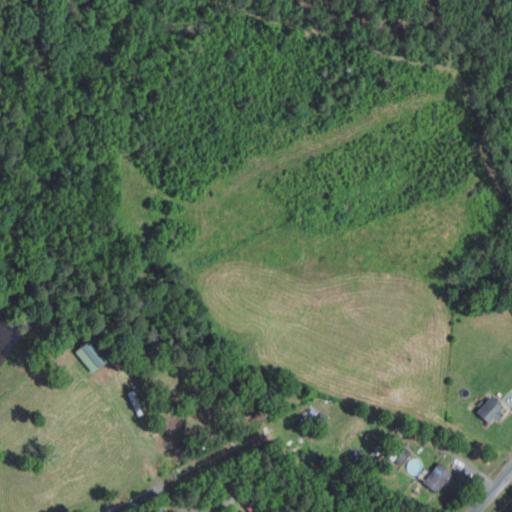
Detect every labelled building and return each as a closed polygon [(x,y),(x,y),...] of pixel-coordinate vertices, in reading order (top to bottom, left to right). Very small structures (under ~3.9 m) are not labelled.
[(91,372),(73,350),(94,333),(111,355),(91,372)] [(488,423),(474,411),(488,395),(490,397),(492,394),(502,402),(499,405),(502,408),(500,411),(502,413),(496,420),(493,417),(488,423)] [(327,416),(324,423),(316,420),(313,426),(308,424),(314,410),(327,416)] [(397,450),(390,460),(383,455),(390,445),(397,450)] [(403,447),(409,452),(398,466),(392,461),(403,447)] [(199,457),(202,462),(197,465),(194,460),(199,457)] [(435,492),(421,480),(437,461),(451,473),(435,492)] [(237,491),(252,511),(243,511),(231,496),(237,491)]
